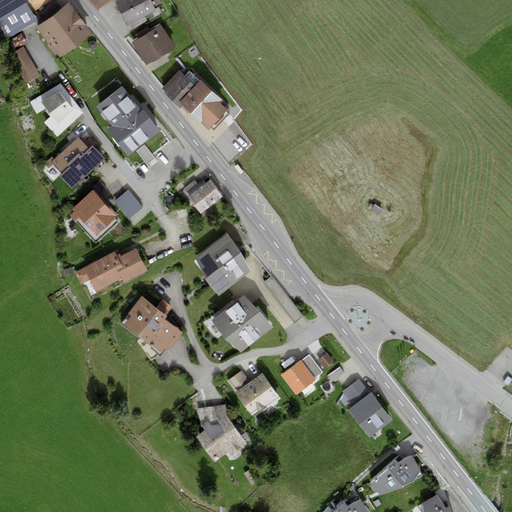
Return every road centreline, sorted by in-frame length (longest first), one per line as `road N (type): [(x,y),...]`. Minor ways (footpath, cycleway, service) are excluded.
road 1 (primary): [(328,308),(80,0)]
road 2 (primary): [(359,349),(487,511)]
road 3 (unknown): [(76,297),(245,205)]
road 4 (tertiary): [(511,405),(395,324)]
